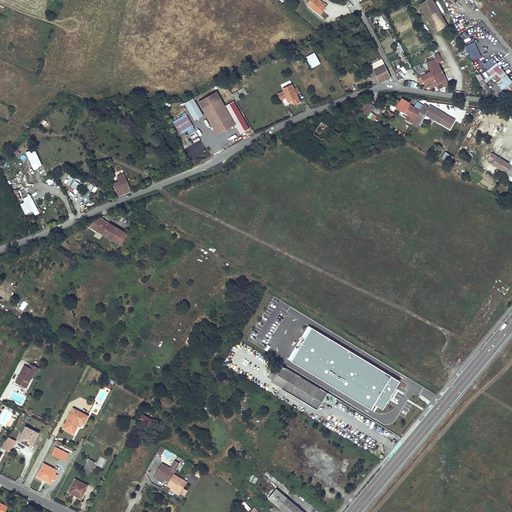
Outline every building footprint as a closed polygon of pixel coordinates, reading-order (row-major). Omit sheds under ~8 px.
[(322,6),(315,0),(310,0),(307,4),(320,14),(327,6),(324,3),(323,4),(322,6)] [(432,0),(427,0),(419,5),(435,34),(448,27),(432,0)] [(384,16),(378,18),(383,29),(389,27),(384,16)] [(372,42),(367,44),(371,52),(375,51),(372,42)] [(314,52),(305,56),(311,68),(320,63),(314,52)] [(437,61),(427,65),(429,69),(430,72),(436,83),(446,79),(437,62),(441,60),(438,53),(434,55),(437,61)] [(484,64),(508,94),(511,90),(511,80),(492,57),(484,64)] [(390,77),(381,59),(370,65),(373,69),(379,82),(379,83),(390,77)] [(413,66),(417,74),(423,71),(419,63),(413,66)] [(379,82),(373,69),(370,71),(376,83),(379,82)] [(430,72),(420,77),(425,88),(428,87),(436,83),(430,72)] [(490,91),(483,80),(480,82),(486,93),(490,91)] [(292,100),(294,104),(299,102),(296,94),(300,92),(297,87),(294,88),(292,85),(282,90),(284,93),(282,94),(281,93),(277,94),(280,100),(285,97),(288,102),(292,100)] [(198,101),(217,135),(235,125),(222,102),(220,98),(215,89),(212,91),(211,90),(207,92),(209,95),(198,101)] [(232,93),(235,100),(240,98),(238,91),(232,93)] [(194,97),(185,102),(194,120),(203,115),(194,97)] [(409,103),(402,98),(399,102),(396,99),(392,105),(415,119),(419,110),(413,107),(409,105),(410,104),(409,103)] [(415,119),(420,121),(424,114),(439,123),(444,114),(429,105),(428,108),(423,105),(422,106),(416,103),(413,107),(419,110),(415,119)] [(372,108),(366,104),(361,112),(368,116),(372,108)] [(173,120),(180,134),(194,127),(187,113),(173,120)] [(339,134),(320,122),(313,133),(332,146),(339,134)] [(183,142),(185,148),(192,145),(190,139),(183,142)] [(439,146),(435,154),(439,157),(444,149),(439,146)] [(31,164),(36,162),(38,166),(42,165),(35,148),(26,152),(31,164)] [(510,165),(490,152),(485,160),(491,163),(491,164),(505,173),(510,165)] [(131,190),(124,174),(117,177),(119,182),(110,185),(113,194),(117,193),(118,196),(131,190)] [(48,176),(45,182),(51,185),(54,179),(48,176)] [(70,184),(69,191),(78,192),(80,183),(85,184),(86,179),(67,176),(65,183),(70,184)] [(28,202),(21,205),(25,215),(33,211),(28,202)] [(100,218),(88,226),(119,244),(125,233),(100,218)] [(23,310),(27,303),(23,300),(19,308),(23,310)] [(309,325),(289,358),(371,408),(374,404),(383,409),(400,380),(309,325)] [(21,378),(18,383),(26,387),(35,371),(37,372),(38,369),(30,364),(28,368),(24,366),(18,377),(21,378)] [(320,388),(292,372),(281,365),(272,380),(283,386),(282,389),(317,410),(327,393),(320,388)] [(171,401),(156,392),(151,400),(179,415),(185,403),(173,397),(171,401)] [(185,403),(179,415),(184,418),(192,403),(187,401),(185,403)] [(130,404),(122,417),(126,419),(133,406),(130,404)] [(83,425),(87,416),(73,409),(65,424),(68,425),(65,430),(73,434),(79,423),(83,425)] [(137,420),(148,426),(151,420),(140,414),(137,420)] [(25,426),(18,441),(31,447),(35,439),(34,438),(37,433),(25,426)] [(9,436),(3,449),(10,452),(16,440),(9,436)] [(161,455),(165,448),(160,446),(156,453),(161,455)] [(68,454),(58,449),(55,455),(65,461),(68,454)] [(89,459),(83,471),(88,474),(94,462),(89,459)] [(162,464),(156,473),(170,480),(173,475),(175,471),(180,464),(175,461),(171,469),(162,464)] [(44,464),(37,476),(50,482),(56,470),(44,464)] [(193,474),(198,477),(202,470),(197,468),(193,474)] [(171,488),(180,493),(185,496),(188,490),(184,488),(184,487),(170,480),(156,473),(155,475),(165,480),(169,482),(167,486),(171,488)] [(255,484),(258,478),(252,474),(248,481),(255,484)] [(187,482),(173,475),(170,480),(184,487),(187,482)] [(75,480),(68,492),(81,498),(87,486),(75,480)] [(283,511),(302,511),(277,490),(269,499),(283,511)]
